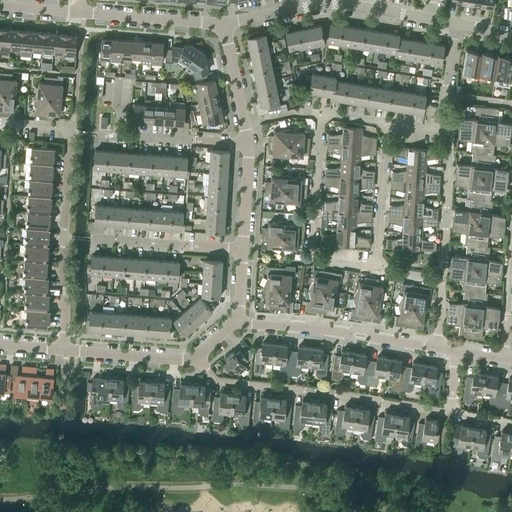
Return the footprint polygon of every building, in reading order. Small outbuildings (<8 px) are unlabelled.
[(328,41),(339,43),(342,25),(331,23),(328,41)] [(321,25),(309,27),(313,45),(324,43),(321,25)] [(339,43),(351,45),(354,27),(342,25),(339,43)] [(309,27),(298,29),(301,47),(313,45),(309,27)] [(351,45),(362,47),(365,28),(354,27),(351,45)] [(0,54),(9,55),(10,50),(11,29),(1,28),(0,36),(0,54)] [(362,47),(373,49),(376,30),(365,28),(362,47)] [(10,50),(20,51),(22,30),(11,29),(10,50)] [(301,47),(298,29),(286,32),(290,50),(301,47)] [(22,30),(20,51),(20,56),(31,57),(31,52),(33,31),(22,30)] [(373,49),(384,50),(387,32),(376,30),(373,49)] [(44,32),(33,31),(31,52),(42,53),(44,32)] [(55,33),(44,32),(42,53),(53,54),(55,33)] [(384,50),(395,52),(396,52),(398,37),(399,37),(399,34),(387,32),(384,50)] [(66,34),(55,33),(53,54),(64,55),(66,34)] [(77,35),(66,34),(64,55),(75,56),(77,35)] [(247,38),(250,49),(268,45),(265,34),(247,38)] [(395,55),(407,57),(410,39),(399,37),(398,37),(396,52),(395,52),(395,55)] [(100,60),(111,61),(112,39),(102,38),(100,60)] [(121,61),(121,56),(122,40),(112,39),(111,61),(121,61)] [(407,57),(418,59),(421,41),(410,39),(407,57)] [(121,56),(131,57),(133,40),(122,40),(121,56)] [(131,57),(141,58),(143,41),(133,40),(131,57)] [(141,63),(151,64),(153,42),(143,41),(141,58),(141,63)] [(418,59),(429,61),(432,43),(421,41),(418,59)] [(153,42),(151,64),(162,65),(163,43),(153,42)] [(432,43),(429,61),(441,63),(444,44),(432,43)] [(179,58),(187,64),(197,49),(191,45),(184,44),(184,47),(173,46),(172,48),(166,48),(165,61),(172,62),(172,58),(179,58)] [(250,49),(252,60),(270,57),(268,45),(250,49)] [(197,49),(187,64),(194,69),(195,73),(193,73),(194,80),(208,77),(206,71),(207,71),(205,60),(206,59),(203,53),(197,49)] [(471,74),(479,76),(482,54),(477,53),(477,51),(466,49),(462,72),(471,74)] [(487,77),(495,78),(498,56),(493,55),(493,54),(482,52),(482,54),(479,76),(479,75),(487,76),(487,77)] [(495,78),(494,83),(510,86),(511,81),(511,72),(511,58),(509,58),(509,56),(498,55),(498,56),(495,78)] [(252,60),(254,71),(272,68),(270,57),(252,60)] [(254,71),(256,83),(275,79),(272,68),(254,71)] [(5,75),(3,93),(18,95),(18,94),(16,86),(17,80),(12,79),(12,73),(8,73),(8,75),(5,75)] [(309,91),(321,93),(324,75),(312,73),(311,79),(305,78),(303,90),(309,91)] [(321,93),(332,95),(335,80),(336,77),(324,75),(321,93)] [(34,96),(49,98),(51,79),(48,79),(48,77),(44,76),(43,82),(39,82),(38,88),(34,96)] [(51,79),(49,98),(64,99),(64,98),(62,90),(62,84),(57,83),(58,77),(54,77),(54,79),(51,79)] [(194,83),(196,93),(217,89),(215,79),(194,83)] [(256,83),(259,94),(277,90),(275,79),(256,83)] [(331,98),(343,100),(346,82),(335,80),(332,95),(331,98)] [(343,100),(354,102),(358,83),(346,82),(343,100)] [(354,102),(366,104),(369,85),(358,83),(354,102)] [(366,104),(377,105),(380,87),(369,85),(366,104)] [(377,105),(388,107),(391,89),(380,87),(377,105)] [(196,93),(198,103),(219,99),(217,89),(196,93)] [(388,107),(399,109),(402,91),(391,89),(388,107)] [(261,106),(267,104),(268,110),(280,108),(279,102),(277,90),(259,94),(261,106)] [(399,109),(411,111),(414,93),(402,91),(399,109)] [(3,93),(1,112),(5,113),(4,115),(8,115),(9,109),(14,110),(14,104),(18,96),(18,95),(3,93)] [(414,93),(411,111),(422,113),(425,95),(414,93)] [(34,96),(34,97),(36,106),(36,112),(41,112),(40,118),(44,118),(44,116),(47,117),(49,98),(34,96)] [(49,98),(47,117),(50,117),(50,119),(54,119),(55,113),(60,114),(60,108),(64,100),(64,99),(49,98)] [(143,121),(153,122),(154,100),(144,99),(144,104),(143,121)] [(198,103),(200,113),(221,109),(219,99),(198,103)] [(153,122),(163,123),(164,106),(165,100),(154,100),(153,122)] [(164,106),(163,123),(173,123),(174,107),(175,101),(165,100),(164,106)] [(132,120),(143,121),(144,104),(133,103),(132,120)] [(458,126),(458,127),(484,130),(487,107),(476,105),(474,118),(463,117),(460,117),(460,118),(459,126),(458,126)] [(174,107),(173,123),(184,124),(185,107),(174,107)] [(499,108),(487,107),(484,130),(511,133),(511,132),(511,124),(511,123),(508,123),(497,120),(499,108)] [(221,109),(200,113),(203,124),(223,119),(221,109)] [(327,139),(327,142),(352,144),(353,127),(343,126),(343,133),(333,134),(329,134),(329,138),(327,139)] [(353,127),(352,144),(376,145),(376,142),(375,141),(375,137),(371,136),(362,134),(362,127),(353,127)] [(472,140),(470,151),(482,153),(484,130),(458,127),(458,128),(458,136),(458,137),(460,137),(472,140)] [(268,135),(268,139),(270,139),(270,142),(289,143),(289,128),(280,131),(274,130),(274,135),(268,135)] [(289,128),(289,143),(308,144),(308,141),(310,141),(310,137),(304,137),(304,132),(298,132),(290,128),(289,128)] [(484,130),(482,153),(484,153),(496,155),(496,154),(493,154),(495,142),(506,143),(509,143),(509,142),(510,135),(511,133),(484,130)] [(267,145),(267,149),(273,149),(273,154),(279,155),(287,158),(288,158),(289,143),(270,142),(269,145),(267,145)] [(341,154),(341,160),(350,161),(352,144),(327,142),(327,145),(328,147),(328,151),(332,151),(341,154)] [(289,143),(288,158),(297,156),(303,156),(303,151),(309,151),(309,148),(307,148),(308,144),(289,143)] [(352,144),(350,161),(360,161),(360,155),(370,154),(374,154),(374,150),(376,148),(376,145),(352,144)] [(30,163),(52,164),(52,159),(54,159),(55,148),(31,146),(31,155),(30,155),(30,163)] [(407,158),(407,164),(416,165),(417,148),(393,146),(393,149),(394,151),(394,155),(398,155),(407,158)] [(417,148),(416,165),(426,165),(426,159),(436,158),(440,158),(440,154),(442,152),(442,149),(417,148)] [(94,168),(106,169),(107,150),(95,149),(94,168)] [(210,149),(210,161),(228,162),(229,151),(210,149)] [(106,169),(117,170),(118,151),(107,150),(106,169)] [(117,170),(128,171),(130,152),(118,151),(117,170)] [(456,172),(455,173),(482,176),(484,153),(482,153),(470,151),(470,152),(473,152),(471,164),(460,163),(457,163),(457,164),(456,172)] [(128,171),(140,172),(141,153),(130,152),(128,171)] [(140,172),(151,172),(152,154),(141,153),(140,172)] [(484,153),(482,176),(508,179),(508,178),(508,170),(508,169),(506,169),(494,166),(496,155),(484,153)] [(151,172),(162,173),(164,155),(152,154),(151,172)] [(162,173),(174,174),(175,156),(164,155),(162,173)] [(175,156),(174,174),(186,175),(187,156),(175,156)] [(325,173),(325,176),(349,177),(350,161),(341,160),(341,166),(331,168),(327,167),(327,171),(325,173)] [(210,161),(209,173),(227,174),(228,162),(210,161)] [(350,161),(349,177),(374,179),(374,176),(373,174),(373,170),(369,170),(360,167),(360,161),(350,161)] [(29,179),(29,180),(29,179),(51,180),(51,175),(53,175),(54,164),(52,164),(30,163),(30,171),(29,171),(29,179)] [(391,177),(391,180),(415,182),(416,165),(407,164),(406,170),(397,172),(393,171),(393,175),(391,177)] [(416,165),(415,182),(440,183),(440,180),(439,178),(439,174),(435,174),(426,171),(426,165),(416,165)] [(209,173),(208,184),(227,185),(227,174),(209,173)] [(469,186),(467,197),(479,199),(482,176),(455,173),(455,174),(455,182),(455,183),(458,183),(469,186)] [(265,181),(265,185),(267,185),(267,188),(286,189),(287,174),(286,174),(277,177),(271,176),(271,181),(265,181)] [(287,174),(286,189),(305,190),(305,187),(307,187),(307,183),(301,183),(301,178),(296,178),(287,174)] [(339,188),(339,194),(348,194),(349,177),(325,176),(325,179),(326,181),(326,185),(330,185),(339,188)] [(482,176),(479,199),(482,199),(493,201),(493,200),(490,200),(492,188),(503,189),(506,189),(506,188),(507,181),(508,181),(508,179),(482,176)] [(349,177),(348,194),(358,195),(358,189),(368,187),(372,188),(372,183),(374,182),(374,179),(349,177)] [(28,196),(28,195),(50,197),(50,196),(50,191),(52,191),(53,180),(51,180),(29,179),(29,180),(29,187),(28,187),(28,196)] [(405,192),(405,198),(414,198),(415,182),(391,180),(391,183),(392,185),(392,189),(396,189),(405,192)] [(415,182),(414,198),(424,199),(424,193),(434,191),(438,192),(438,187),(440,186),(440,183),(415,182)] [(208,184),(208,196),(226,197),(227,185),(208,184)] [(265,191),(264,195),(270,195),(270,200),(276,200),(284,204),(285,204),(286,189),(267,188),(267,191),(265,191)] [(286,189),(285,204),(286,204),(294,202),(300,202),(300,197),(306,197),(306,194),(304,193),(305,190),(286,189)] [(323,207),(323,210),(347,211),(348,194),(339,194),(338,200),(329,201),(325,201),(325,205),(323,207)] [(348,194),(347,211),(372,213),(372,210),(371,208),(371,204),(367,204),(358,201),(358,195),(348,194)] [(27,212),(49,213),(49,212),(49,207),(51,207),(52,196),(50,196),(50,197),(28,195),(28,196),(28,203),(27,203),(27,212)] [(208,196),(207,207),(225,208),(226,197),(208,196)] [(453,218),(453,219),(479,222),(482,199),(479,199),(467,197),(467,198),(470,198),(469,210),(457,209),(454,209),(454,210),(453,218)] [(389,211),(389,214),(413,215),(414,198),(405,198),(404,204),(395,205),(391,205),(391,209),(389,211)] [(414,198),(413,215),(438,217),(438,214),(436,212),(437,208),(433,208),(424,205),(424,199),(414,198)] [(482,199),(479,222),(505,225),(505,224),(505,216),(506,215),(503,215),(492,212),(493,201),(482,199)] [(94,223),(106,224),(107,206),(96,205),(94,223)] [(106,224),(116,224),(118,206),(107,206),(106,224)] [(116,224),(127,225),(129,207),(118,206),(116,224)] [(127,225),(138,226),(139,208),(129,207),(127,225)] [(207,207),(206,218),(225,219),(225,208),(207,207)] [(138,226),(149,227),(150,209),(139,208),(138,226)] [(149,227),(159,228),(161,210),(150,209),(149,227)] [(159,228),(170,229),(172,211),(161,210),(159,228)] [(337,221),(337,227),(346,228),(347,211),(323,210),(323,212),(324,214),(324,218),(328,218),(337,221)] [(172,211),(170,229),(182,229),(183,211),(172,211)] [(347,211),(346,228),(356,228),(356,222),(366,221),(370,221),(370,217),(372,216),(372,213),(347,211)] [(26,228),(48,229),(48,224),(50,224),(51,213),(49,212),(49,213),(27,212),(27,220),(26,220),(26,228)] [(403,225),(403,231),(412,232),(413,215),(389,214),(389,217),(390,218),(390,222),(394,223),(403,225)] [(413,215),(412,232),(422,232),(422,226),(432,225),(436,225),(436,221),(438,220),(438,217),(413,215)] [(225,219),(206,218),(205,230),(224,231),(225,219)] [(466,232),(464,243),(476,245),(479,222),(453,219),(452,220),(453,220),(452,228),(452,229),(455,229),(466,232)] [(262,227),(262,231),(264,231),(264,234),(283,235),(284,220),(283,220),(274,223),(269,222),(268,227),(262,227)] [(284,220),(283,235),(302,236),(302,233),(304,233),(305,222),(297,222),(297,224),(293,224),(285,220),(284,220)] [(479,222),(476,245),(479,245),(490,247),(490,246),(488,246),(489,234),(500,235),(503,235),(503,234),(505,227),(505,225),(479,222)] [(321,243),(345,245),(346,228),(337,227),(336,233),(327,235),(323,234),(323,239),(321,240),(321,243)] [(25,244),(47,245),(47,240),(49,240),(50,229),(48,229),(26,228),(26,236),(25,236),(25,244)] [(346,228),(345,245),(370,246),(370,243),(369,241),(369,237),(365,237),(356,234),(356,228),(346,228)] [(387,247),(411,249),(412,232),(403,231),(402,237),(393,239),(389,238),(389,243),(387,244),(387,247)] [(412,232),(411,249),(436,250),(436,247),(434,245),(435,241),(431,241),(421,238),(422,232),(412,232)] [(262,237),(261,247),(267,248),(267,246),(273,246),(281,250),(282,250),(283,235),(264,234),(264,237),(262,237)] [(283,235),(282,250),(283,250),(291,247),(297,248),(297,243),(303,243),(304,239),(302,239),(302,236),(283,235)] [(450,264),(450,265),(476,268),(479,245),(476,245),(464,243),(464,244),(467,244),(466,256),(454,255),(452,255),(451,256),(450,264)] [(24,260),(46,261),(46,256),(48,256),(49,245),(47,245),(25,244),(25,252),(24,252),(24,260)] [(479,245),(476,268),(502,271),(502,270),(502,262),(503,261),(500,261),(489,258),(490,247),(479,245)] [(91,273),(102,273),(103,255),(92,255),(91,273)] [(102,273),(113,274),(114,256),(103,255),(102,273)] [(113,274),(123,275),(125,257),(114,256),(113,274)] [(123,275),(134,276),(135,258),(125,257),(123,275)] [(134,276),(145,277),(146,259),(135,258),(134,276)] [(145,277),(156,278),(157,260),(146,259),(145,277)] [(204,259),(203,271),(221,272),(222,261),(204,259)] [(23,276),(25,277),(25,276),(45,277),(45,272),(47,272),(48,261),(46,261),(24,260),(24,268),(23,268),(23,276)] [(156,278),(166,278),(168,260),(157,260),(156,278)] [(168,260),(166,278),(178,279),(179,261),(168,260)] [(279,269),(278,288),(293,289),(293,288),(291,280),(291,277),(294,277),(295,266),(286,265),(286,267),(283,267),(283,269),(279,269)] [(463,278),(462,289),(473,291),(476,268),(450,265),(450,266),(449,274),(449,275),(452,275),(463,278)] [(263,286),(263,287),(278,288),(279,269),(276,269),(276,267),(273,267),(266,266),(266,272),(267,272),(267,278),(263,286)] [(309,288),(309,289),(324,291),(327,273),(323,272),(324,270),(313,268),(312,276),(314,277),(313,280),(309,288)] [(473,291),(476,291),(487,293),(487,292),(485,292),(486,280),(497,281),(500,281),(500,280),(502,272),(502,271),(476,268),(473,291)] [(203,271),(202,283),(221,284),(221,272),(203,271)] [(327,273),(324,291),(338,294),(338,293),(337,284),(337,281),(340,282),(342,273),(330,271),(330,273),(327,273)] [(23,293),(26,293),(46,294),(46,293),(46,288),(48,288),(48,277),(45,277),(25,276),(25,277),(25,284),(24,284),(23,293)] [(354,295),(354,296),(368,299),(371,280),(368,279),(369,277),(365,277),(364,283),(359,282),(358,288),(354,295)] [(371,280),(368,299),(383,301),(383,300),(382,292),(382,286),(378,285),(379,279),(375,278),(375,280),(371,280)] [(221,284),(202,283),(201,295),(220,296),(221,284)] [(398,303),(398,304),(413,306),(416,287),(413,287),(413,285),(402,283),(400,291),(403,291),(403,295),(398,303)] [(416,287),(413,306),(428,308),(426,299),(427,296),(430,297),(431,288),(420,286),(419,288),(416,287)] [(263,287),(263,288),(266,296),(265,302),(270,302),(270,308),(274,309),(274,307),(277,307),(278,288),(263,287)] [(278,288),(277,307),(280,307),(280,309),(283,309),(283,311),(292,312),(293,302),(289,302),(290,298),(293,290),(293,289),(278,288)] [(307,301),(305,310),(317,312),(317,310),(320,310),(324,291),(309,289),(309,290),(310,298),(310,301),(307,301)] [(447,310),(447,311),(473,314),(476,291),(473,291),(462,289),(462,290),(464,290),(463,302),(451,301),(449,301),(449,302),(447,310)] [(324,291),(320,310),(324,311),(323,313),(335,314),(336,306),(333,306),(334,302),(338,295),(338,294),(324,291)] [(476,291),(473,314),(499,317),(499,316),(500,308),(500,307),(497,307),(486,304),(487,293),(476,291)] [(24,309),(27,309),(46,310),(47,305),(49,305),(49,294),(46,293),(46,294),(26,293),(25,301),(24,309)] [(352,308),(350,317),(358,318),(362,319),(362,317),(365,317),(368,299),(354,296),(353,297),(355,306),(355,309),(352,308)] [(200,297),(191,305),(203,319),(212,311),(200,297)] [(368,299),(365,317),(368,318),(368,320),(380,322),(381,313),(378,312),(379,310),(383,302),(383,301),(368,299)] [(396,315),(395,324),(407,326),(407,324),(410,325),(413,306),(398,304),(400,313),(399,316),(396,315)] [(191,305),(182,312),(195,326),(203,319),(191,305)] [(413,306),(410,325),(413,325),(413,327),(423,329),(424,323),(422,323),(423,317),(428,309),(428,308),(413,306)] [(27,309),(24,309),(21,309),(20,318),(25,318),(25,325),(47,327),(48,321),(49,321),(50,310),(46,310),(27,309)] [(89,329),(101,330),(102,312),(90,311),(89,329)] [(459,336),(470,337),(473,314),(447,311),(447,312),(446,320),(446,321),(449,321),(460,324),(459,336)] [(101,330),(112,331),(113,313),(102,312),(101,330)] [(195,326),(182,312),(173,320),(185,334),(195,326)] [(112,331),(123,332),(125,314),(113,313),(112,331)] [(123,332),(135,333),(136,314),(125,314),(123,332)] [(135,333),(146,334),(148,315),(136,314),(135,333)] [(473,314),(470,337),(482,339),(483,326),(495,327),(497,327),(497,326),(499,318),(499,319),(499,317),(473,314)] [(146,334),(157,335),(159,316),(148,315),(146,334)] [(159,316),(157,335),(169,336),(171,317),(159,316)] [(265,362),(273,363),(275,343),(262,342),(262,347),(256,346),(253,371),(261,372),(264,369),(265,362)] [(282,374),(290,375),(292,350),(287,349),(287,344),(275,343),(273,363),(280,364),(280,370),(282,374)] [(301,366),(308,367),(311,347),(298,346),(298,351),(292,350),(290,375),(297,375),(300,372),(301,366)] [(311,347),(308,367),(316,368),(315,374),(318,377),(326,378),(328,354),(322,353),(323,348),(311,347)] [(228,360),(223,364),(232,374),(236,370),(239,373),(247,367),(244,364),(248,360),(240,350),(235,354),(233,351),(225,357),(228,360)] [(343,371),(350,372),(354,352),(342,350),(341,355),(335,354),(331,378),(338,380),(342,377),(343,371)] [(359,383),(367,384),(371,360),(365,359),(366,354),(354,352),(350,372),(358,373),(357,379),(359,383)] [(379,376),(386,378),(389,358),(377,356),(376,361),(371,360),(367,384),(374,385),(377,383),(379,376)] [(395,389),(402,390),(406,366),(401,365),(401,360),(389,358),(386,378),(393,379),(392,385),(395,389)] [(414,382),(422,383),(425,364),(413,362),(412,367),(406,366),(402,390),(409,391),(413,389),(414,382)] [(0,394),(8,395),(9,390),(11,374),(5,373),(5,372),(5,364),(0,363),(0,369),(1,369),(0,372),(0,371),(0,394)] [(425,364),(422,383),(429,385),(428,391),(431,395),(438,396),(442,372),(436,371),(437,366),(425,364)] [(15,396),(26,397),(29,366),(23,366),(22,370),(23,372),(24,372),(24,374),(17,374),(17,373),(18,365),(11,365),(11,374),(9,390),(15,391),(15,396)] [(26,397),(38,398),(41,376),(33,375),(33,373),(34,373),(36,371),(36,367),(29,366),(26,397)] [(41,376),(38,398),(50,399),(51,394),(53,377),(52,377),(53,369),(47,368),(46,372),(47,374),(48,374),(48,377),(41,376)] [(475,392),(482,394),(486,374),(473,372),(473,377),(467,376),(463,400),(470,401),(474,399),(475,392)] [(491,405),(499,406),(503,382),(497,381),(498,376),(486,374),(482,394),(490,395),(489,401),(491,405)] [(102,397),(109,398),(111,378),(110,378),(110,376),(105,375),(105,377),(99,377),(98,382),(92,381),(90,406),(98,406),(101,403),(102,397)] [(111,378),(109,398),(117,398),(116,405),(119,408),(127,409),(129,384),(123,384),(123,379),(117,378),(117,376),(113,376),(112,378),(111,378)] [(510,398),(511,398),(511,378),(509,378),(508,382),(503,382),(499,406),(506,407),(509,404),(510,398)] [(143,400),(150,401),(152,381),(150,381),(150,379),(146,379),(146,380),(139,380),(139,385),(133,384),(131,409),(139,409),(142,407),(143,400)] [(152,381),(150,401),(158,401),(157,408),(160,411),(168,412),(170,387),(164,387),(164,382),(158,381),(158,379),(153,379),(153,381),(152,381)] [(183,403),(191,404),(192,384),(191,384),(191,382),(186,382),(186,383),(180,383),(179,388),(173,388),(172,412),(179,413),(183,410),(183,403)] [(192,384),(191,404),(198,404),(198,411),(201,414),(208,415),(210,390),(204,390),(205,385),(198,384),(198,383),(194,382),(194,384),(192,384)] [(223,412),(231,412),(233,393),(232,392),(232,391),(227,390),(227,392),(221,391),(220,396),(214,396),(212,420),(219,421),(223,418),(223,412)] [(233,393),(231,412),(238,413),(238,420),(241,423),(248,424),(251,399),(245,399),(245,394),(239,393),(239,391),(235,391),(234,393),(233,393)] [(264,416),(271,417),(273,397),(272,397),(272,395),(268,394),(268,396),(261,396),(261,401),(255,400),(252,424),(260,425),(263,422),(264,416)] [(273,397),(271,417),(279,418),(278,424),(281,427),(289,428),(291,404),(285,403),(286,398),(279,397),(280,396),(275,395),(275,397),(273,397)] [(304,420),(312,421),(314,401),(313,401),(313,399),(308,399),(308,400),(302,400),(301,405),(295,404),(293,429),(300,429),(304,427),(304,420)] [(314,401),(312,421),(319,422),(319,428),(322,432),(329,432),(332,408),(326,407),(326,402),(320,402),(320,400),(316,399),(315,401),(314,401)] [(346,425),(354,427),(357,407),(356,407),(356,405),(352,404),(351,406),(345,405),(344,410),(338,409),(334,433),(342,434),(345,432),(346,425)] [(357,407),(354,427),(361,428),(360,434),(363,438),(370,439),(374,415),(368,414),(369,409),(363,408),(363,406),(359,405),(358,407),(357,407)] [(387,432),(394,433),(397,414),(396,413),(396,412),(392,411),(391,413),(385,412),(384,417),(378,416),(374,440),(382,441),(386,438),(387,432)] [(397,414),(394,433),(401,435),(400,441),(403,444),(411,446),(415,421),(409,420),(409,416),(403,415),(403,413),(399,412),(399,414),(397,414)] [(434,440),(436,431),(436,429),(438,429),(439,425),(437,425),(438,420),(425,418),(424,423),(418,422),(414,446),(422,448),(426,445),(427,439),(434,440)] [(463,445),(470,446),(473,426),(472,426),(472,424),(468,423),(468,425),(455,423),(451,452),(458,454),(462,451),(463,445)] [(473,426),(470,446),(478,447),(477,453),(479,457),(487,458),(491,434),(485,433),(486,428),(479,427),(480,425),(475,424),(475,426),(473,426)] [(503,451),(510,452),(511,442),(511,430),(508,430),(508,432),(501,431),(501,436),(495,435),(491,459),(498,460),(502,457),(503,451)]
